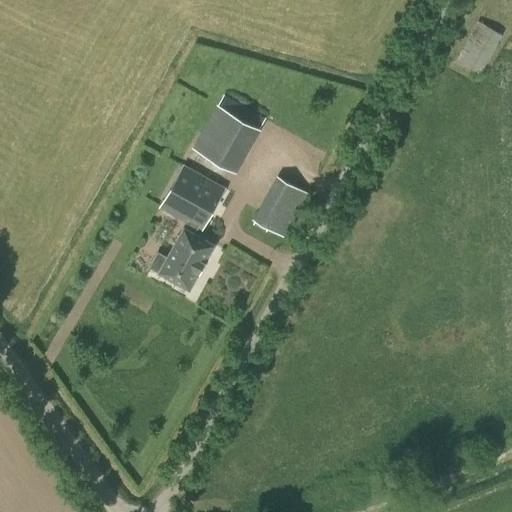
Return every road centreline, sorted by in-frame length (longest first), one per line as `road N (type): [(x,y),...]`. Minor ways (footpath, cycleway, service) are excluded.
road 1 (unclassified): [(159,511),(449,0)]
road 2 (unclassified): [(120,511),(0,346)]
